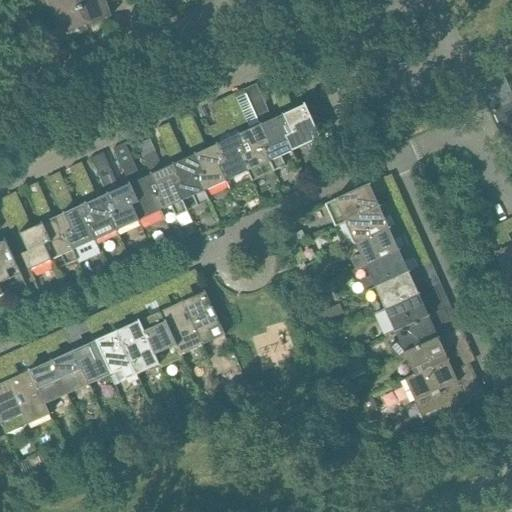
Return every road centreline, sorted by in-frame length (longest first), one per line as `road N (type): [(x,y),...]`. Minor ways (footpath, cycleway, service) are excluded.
road 1 (residential): [(0,188),(430,1)]
road 2 (residential): [(397,157),(230,233),(189,264),(0,345)]
road 3 (unclassified): [(12,89),(264,0)]
road 4 (residential): [(511,388),(397,157)]
road 5 (residential): [(330,108),(455,59)]
